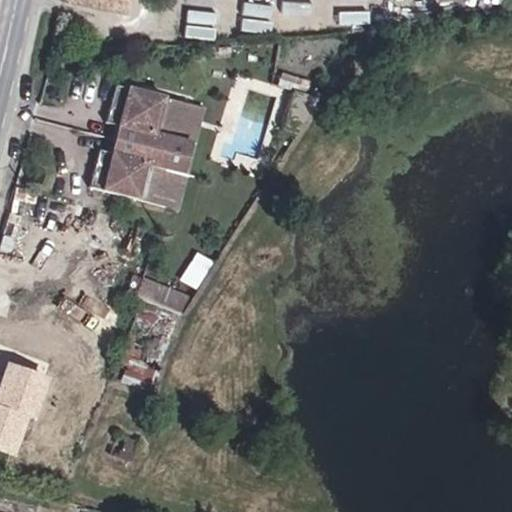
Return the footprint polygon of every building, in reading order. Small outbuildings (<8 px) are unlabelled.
[(127,85),(115,82),(102,119),(114,122),(127,85)] [(188,98),(127,85),(114,122),(105,148),(92,184),(153,197),(166,162),(177,166),(187,138),(175,134),(188,98)] [(105,148),(92,145),(80,181),(92,184),(105,148)] [(83,278),(91,293),(115,281),(89,236),(27,267),(41,298),(83,278)] [(47,311),(91,293),(83,278),(41,298),(47,311)] [(175,308),(135,294),(115,353),(155,367),(175,308)] [(0,360),(0,449),(23,457),(48,373),(1,358),(0,360)] [(112,429),(105,454),(124,460),(132,436),(112,429)]
